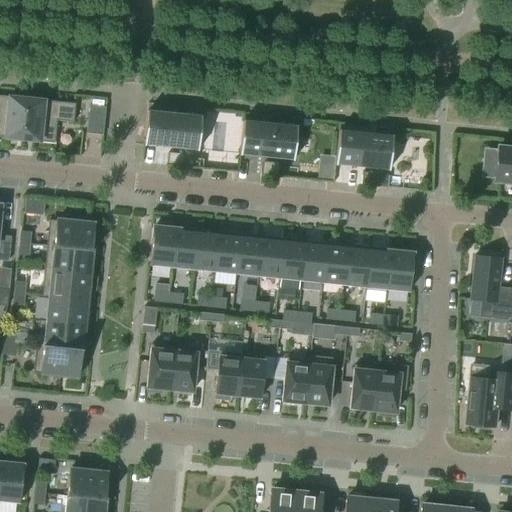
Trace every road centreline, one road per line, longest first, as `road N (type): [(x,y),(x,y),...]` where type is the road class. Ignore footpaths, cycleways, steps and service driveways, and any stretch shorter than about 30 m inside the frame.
road 1 (residential): [(0,170),(444,213)]
road 2 (residential): [(434,464),(175,433)]
road 3 (residential): [(444,213),(434,464)]
road 4 (residential): [(175,433),(0,415)]
